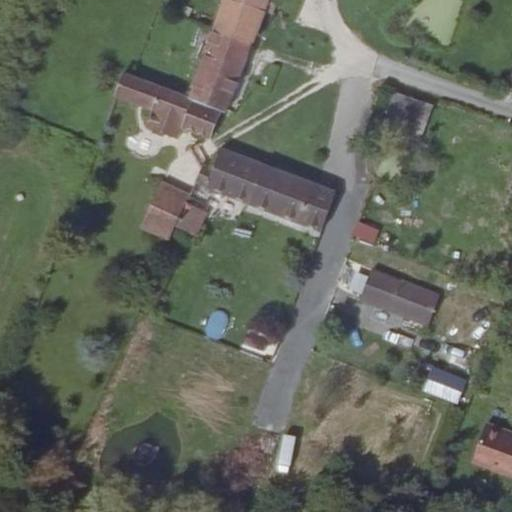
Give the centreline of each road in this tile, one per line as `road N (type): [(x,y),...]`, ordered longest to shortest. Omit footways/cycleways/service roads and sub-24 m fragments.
road 1 (unknown): [(193,158),(356,59),(331,0)]
road 2 (residential): [(511,108),(356,59)]
